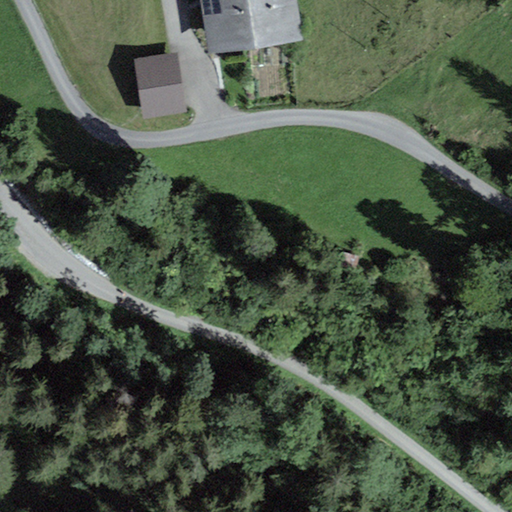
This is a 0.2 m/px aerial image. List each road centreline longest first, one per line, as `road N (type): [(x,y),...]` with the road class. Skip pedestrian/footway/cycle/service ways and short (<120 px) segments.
road 1 (track): [(0,207),(85,281),(287,357),(335,386),(498,511)]
road 2 (track): [(511,206),(388,130),(357,120),(269,121),(166,139),(113,134),(78,107),(20,0)]
